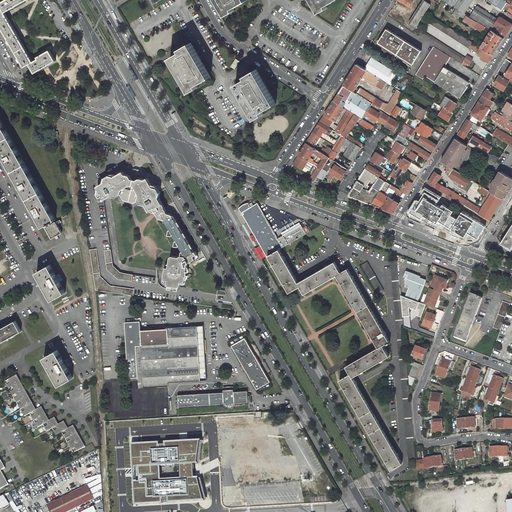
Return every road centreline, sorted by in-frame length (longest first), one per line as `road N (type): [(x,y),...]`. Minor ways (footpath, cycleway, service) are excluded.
road 1 (secondary): [(159,151),(367,511)]
road 2 (secondary): [(393,511),(214,199)]
road 3 (residential): [(511,39),(394,226)]
road 4 (residential): [(511,437),(419,438),(416,398),(438,342)]
road 5 (secondary): [(183,147),(97,0)]
road 6 (unclassified): [(323,100),(224,37),(202,0)]
road 7 (tertiary): [(9,95),(159,151)]
